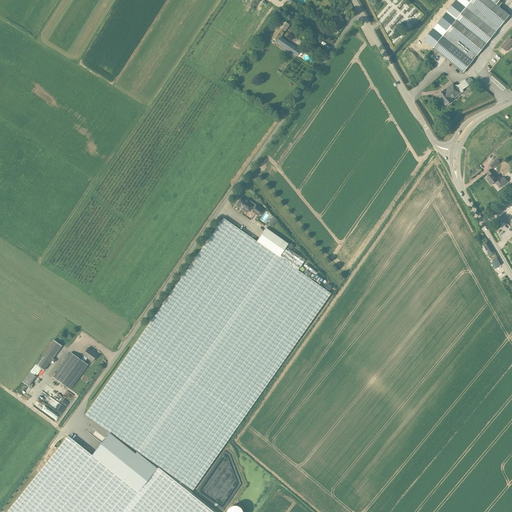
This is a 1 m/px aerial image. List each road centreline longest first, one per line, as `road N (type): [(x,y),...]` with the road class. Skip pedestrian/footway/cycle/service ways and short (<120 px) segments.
road 1 (residential): [(61,430),(359,11)]
road 2 (residential): [(451,151),(425,130),(359,11)]
